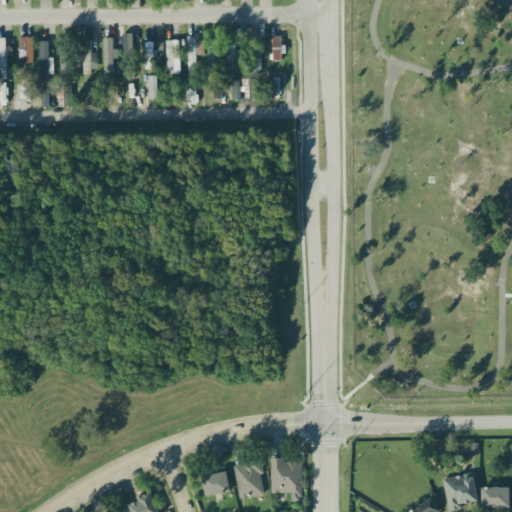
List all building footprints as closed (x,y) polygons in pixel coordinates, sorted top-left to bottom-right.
[(236,73),(237,33),(229,33),(228,72),(236,73)] [(196,54),(204,54),(204,40),(196,40),(196,35),(188,36),(188,75),(197,75),(196,54)] [(217,35),(207,35),(208,70),(218,69),(217,35)] [(272,35),(273,59),(281,59),(280,35),(272,35)] [(33,62),(33,36),(19,36),(18,74),(26,74),(26,62),(33,62)] [(103,37),(105,82),(115,81),(114,58),(115,58),(115,36),(103,37)] [(123,36),(125,78),(133,78),(131,36),(123,36)] [(48,40),(40,40),(40,83),(48,83),(48,74),(54,74),(53,57),(48,57),(48,40)] [(180,73),(179,40),(167,40),(167,73),(180,73)] [(145,68),(155,68),(155,41),(145,41),(145,68)] [(261,69),(262,43),(252,43),(251,69),(261,69)] [(97,52),(83,52),(83,73),(97,72),(97,52)] [(158,98),(157,75),(148,75),(149,98),(158,98)] [(214,98),(221,97),(220,77),(213,78),(214,98)] [(245,78),(245,98),(257,98),(256,77),(245,78)] [(240,99),(240,78),(232,78),(233,99),(240,99)] [(93,80),(84,80),(84,104),(94,104),(93,80)] [(41,106),(48,106),(48,86),(40,86),(41,106)] [(291,492),(291,501),(302,501),(301,460),(283,460),(283,457),(270,457),(271,492),(291,492)] [(238,497),(264,495),(260,460),(235,463),(238,497)] [(205,495),(230,492),(227,470),(202,473),(205,495)] [(473,473),(442,479),(448,510),(461,507),(461,504),(478,500),(473,473)] [(482,507),(510,507),(510,486),(482,486),(482,507)] [(132,511),(159,511),(151,492),(128,502),(132,511)] [(409,511),(437,511),(439,511),(433,498),(408,509),(409,511)]
